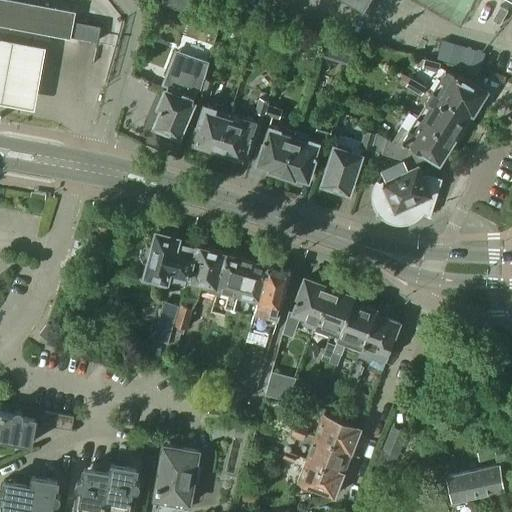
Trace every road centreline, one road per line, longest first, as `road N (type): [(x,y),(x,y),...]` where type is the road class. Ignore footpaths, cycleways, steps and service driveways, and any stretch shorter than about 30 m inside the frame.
road 1 (residential): [(347,496),(431,278)]
road 2 (residential): [(79,178),(33,314),(0,349)]
road 3 (secondary): [(350,242),(188,192)]
road 4 (unclassified): [(97,147),(134,13),(129,0)]
road 5 (residential): [(102,393),(96,428),(10,465)]
